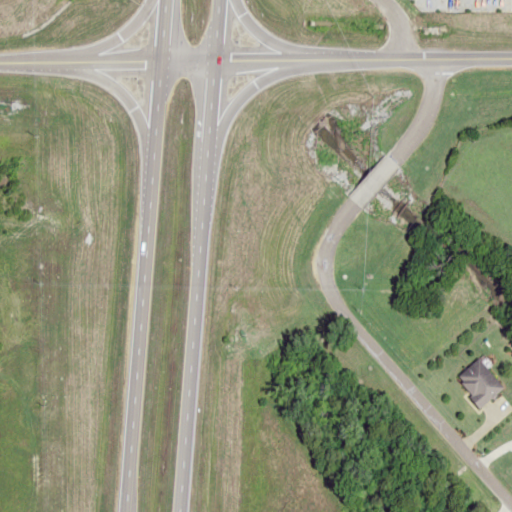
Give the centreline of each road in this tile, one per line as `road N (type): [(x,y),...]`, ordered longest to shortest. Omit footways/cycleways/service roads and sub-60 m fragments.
road 1 (residential): [(511,58),(0,65)]
road 2 (residential): [(349,207),(322,242),(321,288),(511,509)]
road 3 (trunk): [(175,511),(202,179)]
road 4 (trunk): [(143,180),(120,511)]
road 5 (trunk): [(20,65),(86,73),(116,95),(137,131),(143,180)]
road 6 (trunk): [(202,179),(229,102),(267,75),(324,62)]
road 7 (trunk): [(143,0),(108,42),(20,65)]
